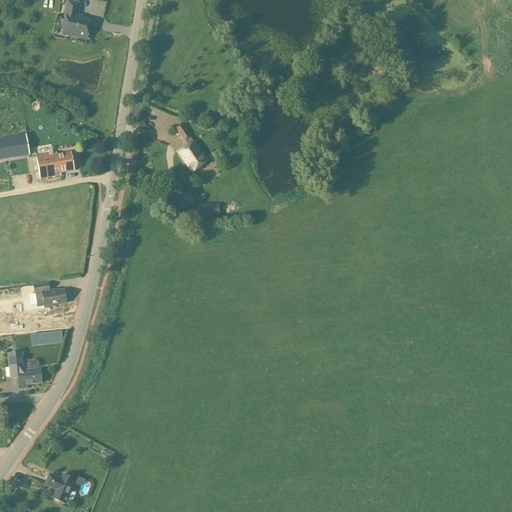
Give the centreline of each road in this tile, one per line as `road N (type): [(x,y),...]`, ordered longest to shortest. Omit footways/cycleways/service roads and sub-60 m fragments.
road 1 (tertiary): [(53,396),(89,307),(112,177)]
road 2 (tertiary): [(112,177),(141,0)]
